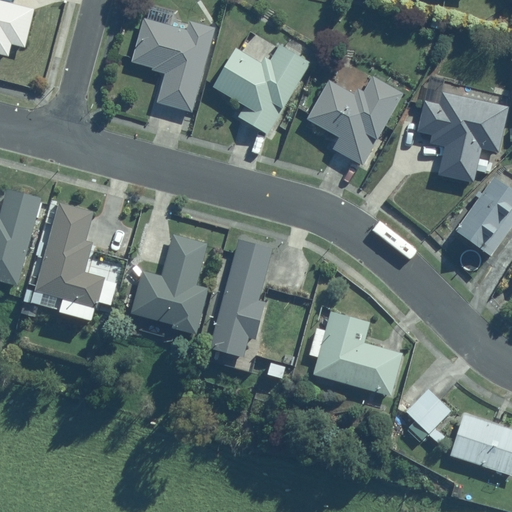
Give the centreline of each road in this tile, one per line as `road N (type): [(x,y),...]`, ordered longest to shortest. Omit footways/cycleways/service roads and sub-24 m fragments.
road 1 (residential): [(511,362),(471,342),(351,233),(313,210),(67,133)]
road 2 (residential): [(67,133),(99,0)]
